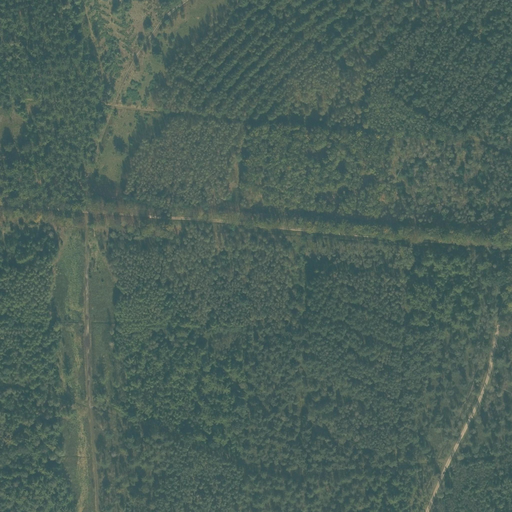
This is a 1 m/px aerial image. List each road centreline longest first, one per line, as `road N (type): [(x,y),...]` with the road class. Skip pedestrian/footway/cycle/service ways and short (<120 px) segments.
road 1 (track): [(511,157),(468,140),(386,128),(40,99),(0,107)]
road 2 (track): [(511,249),(93,212)]
road 3 (track): [(93,212),(89,339),(101,511)]
road 4 (track): [(511,255),(478,410),(426,511)]
road 5 (track): [(93,212),(112,107),(141,49),(184,0)]
